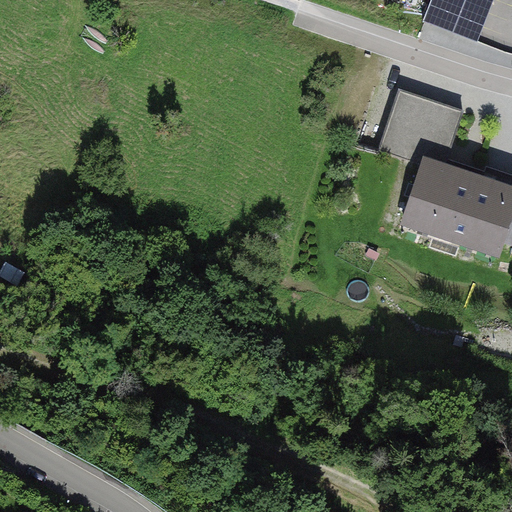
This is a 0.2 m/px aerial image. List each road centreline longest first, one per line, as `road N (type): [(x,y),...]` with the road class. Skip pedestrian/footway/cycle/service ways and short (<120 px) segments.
road 1 (track): [(0,343),(154,396),(427,511)]
road 2 (residential): [(511,77),(297,8)]
road 3 (unclassified): [(0,437),(131,511)]
